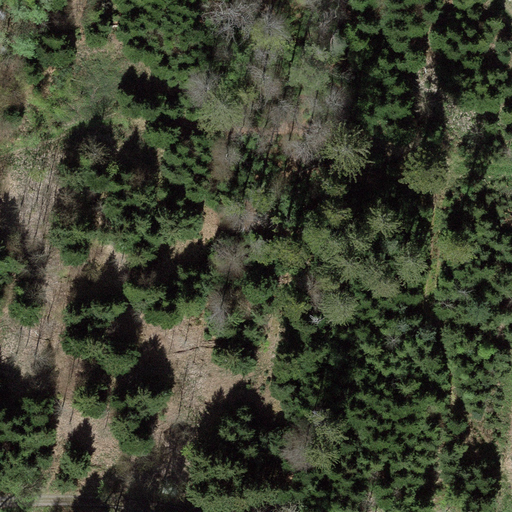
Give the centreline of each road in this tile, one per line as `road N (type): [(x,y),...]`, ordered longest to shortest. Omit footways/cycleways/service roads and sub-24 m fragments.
road 1 (track): [(0,156),(100,118),(335,132),(467,168),(511,171)]
road 2 (track): [(188,511),(0,505)]
